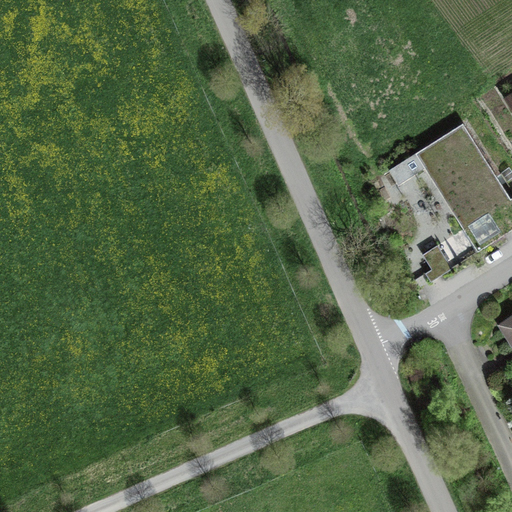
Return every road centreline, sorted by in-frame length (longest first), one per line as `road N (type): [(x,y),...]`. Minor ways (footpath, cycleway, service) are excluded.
road 1 (unclassified): [(371,353),(219,0)]
road 2 (unclassified): [(443,511),(371,353)]
road 3 (residential): [(446,310),(511,464)]
